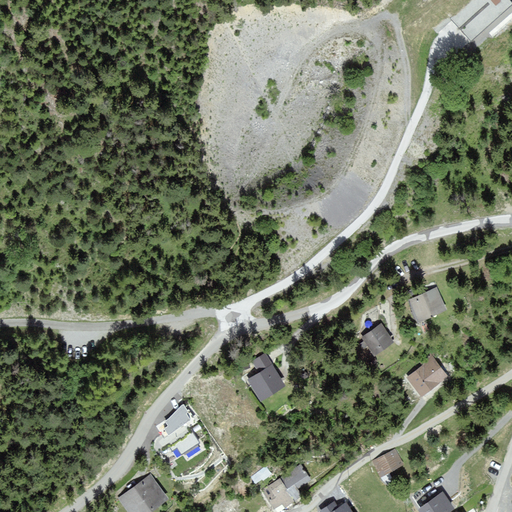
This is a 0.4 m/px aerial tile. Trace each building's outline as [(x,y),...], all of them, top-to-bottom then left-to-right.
[(437,287),(408,300),(418,322),(447,309),(437,287)] [(381,323),(361,337),(374,355),(394,341),(381,323)] [(432,356),(406,378),(421,397),(448,376),(432,356)] [(273,364),(248,380),(260,399),(285,384),(273,364)] [(187,406),(157,419),(163,433),(193,420),(187,406)] [(170,443),(173,442),(183,454),(202,442),(186,423),(167,438),(170,443)] [(396,448),(373,461),(381,476),(404,463),(396,448)] [(301,464),(280,478),(294,500),(302,495),(298,488),(311,479),(301,464)] [(272,475),(266,466),(251,477),(256,484),(262,479),(263,481),(272,475)] [(151,474),(119,498),(129,511),(150,511),(169,498),(151,474)] [(285,506),(294,500),(280,478),(261,490),(273,509),(283,503),(285,506)] [(442,491),(417,508),(419,511),(448,511),(454,508),(442,491)] [(320,511),(351,511),(346,504),(338,509),(334,502),(320,511)]
